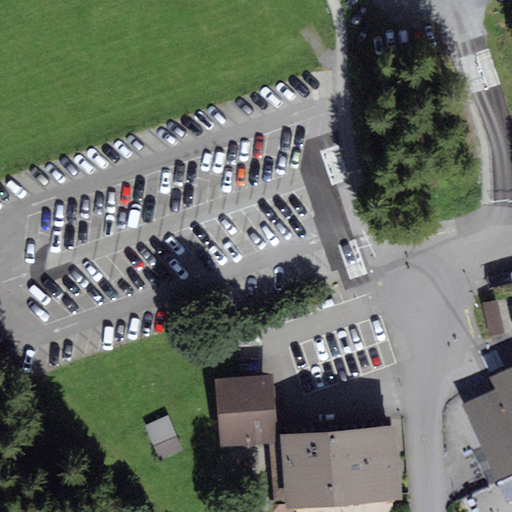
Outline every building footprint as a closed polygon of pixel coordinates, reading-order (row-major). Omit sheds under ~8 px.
[(494,332),(506,327),(495,299),(483,303),(494,332)] [(458,421),(496,511),(505,511),(511,509),(511,378),(485,390),(492,407),(458,421)] [(387,418),(270,426),(265,380),(225,382),(230,435),(269,432),(273,442),(278,502),(296,501),(296,502),(393,495),(387,418)] [(166,418),(143,426),(149,444),(172,436),(166,418)] [(482,486),(467,492),(475,511),(483,511),(491,509),(482,486)]
